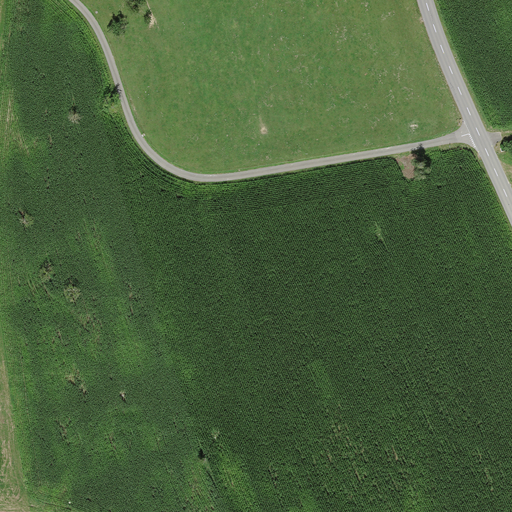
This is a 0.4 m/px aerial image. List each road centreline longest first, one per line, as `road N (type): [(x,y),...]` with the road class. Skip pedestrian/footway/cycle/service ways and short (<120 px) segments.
road 1 (unclassified): [(70,0),(100,38),(137,136),(165,163),(197,176),(479,133)]
road 2 (tertiary): [(425,0),(479,133)]
